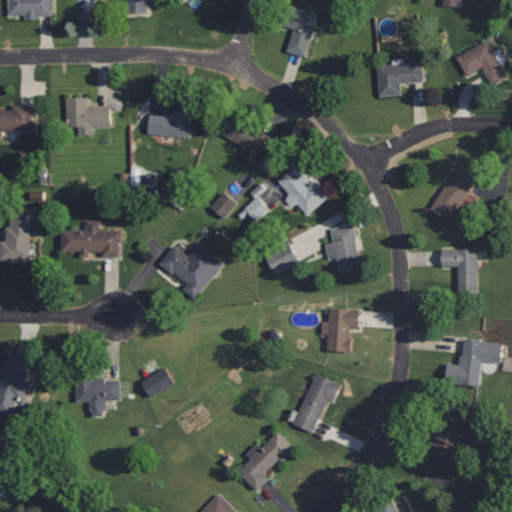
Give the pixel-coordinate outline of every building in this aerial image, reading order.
[(53,0),(10,0),(10,14),(27,13),(27,18),(41,18),(41,15),(53,14),(53,0)] [(148,0),(118,0),(118,1),(128,0),(129,12),(149,11),(148,0)] [(286,0),(283,0),(277,20),(296,27),(288,49),(305,55),(320,12),(286,0)] [(489,38),(457,55),(468,75),(483,66),(493,84),(509,75),(489,38)] [(424,61),(379,66),(381,95),(402,93),(401,83),(426,80),(424,61)] [(112,105),(89,106),(89,96),(67,97),(68,125),(82,125),(82,134),(96,133),(96,126),(113,125),(112,105)] [(35,104),(15,104),(15,109),(0,109),(0,130),(35,130),(35,104)] [(152,113),(150,131),(204,139),(206,126),(193,124),(195,109),(176,107),(175,116),(152,113)] [(237,115),(225,134),(245,147),(240,155),(254,164),(271,136),(237,115)] [(298,164),(279,179),(290,192),(287,198),(291,204),(299,203),(308,213),(318,205),(323,210),(337,198),(318,175),(312,180),(298,164)] [(461,168),(449,185),(447,184),(431,208),(449,220),(477,178),(461,168)] [(253,193),(257,199),(246,208),(257,221),(272,209),(269,206),(278,199),(272,192),(271,192),(264,183),(253,193)] [(213,207),(226,218),(239,203),(226,192),(213,207)] [(32,209),(11,209),(11,227),(7,227),(7,240),(1,240),(1,259),(32,259),(32,209)] [(89,220),(89,229),(64,229),(64,249),(83,249),(83,255),(90,255),(90,249),(104,249),(103,255),(121,255),(121,241),(123,241),(123,229),(102,229),(102,220),(89,220)] [(355,224),(332,228),(335,241),(326,242),(329,258),(338,257),(340,271),(364,266),(355,224)] [(177,245),(162,263),(173,272),(171,275),(186,287),(184,289),(196,299),(227,262),(202,241),(190,255),(177,245)] [(478,248),(443,248),(444,265),(459,265),(459,292),(478,292),(478,248)] [(276,273),(301,264),(296,249),(270,257),(276,273)] [(361,309),(330,307),(329,320),(322,320),(321,334),(329,334),(328,349),(353,351),(354,337),(351,337),(351,325),(360,325),(361,309)] [(503,343),(467,340),(465,354),(461,354),(460,364),(447,362),(446,382),(481,386),(483,361),(501,363),(503,343)] [(11,351),(0,377),(0,416),(15,423),(19,414),(13,412),(19,399),(25,401),(33,381),(26,379),(34,360),(11,351)] [(168,367),(144,382),(153,398),(178,384),(168,367)] [(318,372),(294,423),(313,432),(329,399),(334,402),(343,384),(318,372)] [(108,375),(77,376),(78,399),(92,399),(93,414),(104,414),(104,408),(108,408),(108,398),(123,398),(122,378),(108,378),(108,375)] [(444,413),(427,450),(457,463),(463,447),(459,445),(469,424),(444,413)] [(279,430),(238,471),(257,490),(270,477),(265,472),(280,458),(284,462),(297,448),(279,430)] [(8,452),(0,451),(0,496),(26,497),(26,476),(8,476),(8,452)] [(240,511),(221,492),(201,511),(240,511)] [(403,511),(396,498),(378,506),(381,511),(403,511)]
